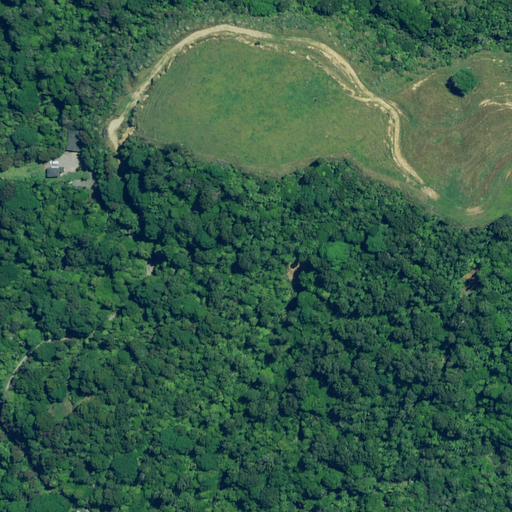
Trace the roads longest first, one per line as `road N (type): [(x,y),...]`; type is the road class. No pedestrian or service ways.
road 1 (track): [(0,399),(12,372),(43,343),(114,317),(141,290),(149,242),(121,156),(127,110),(154,73),(214,29),(319,43),(339,58),(398,116),(398,162),(452,211),(483,213),(511,172)]
road 2 (track): [(95,511),(40,475),(7,435),(0,402)]
